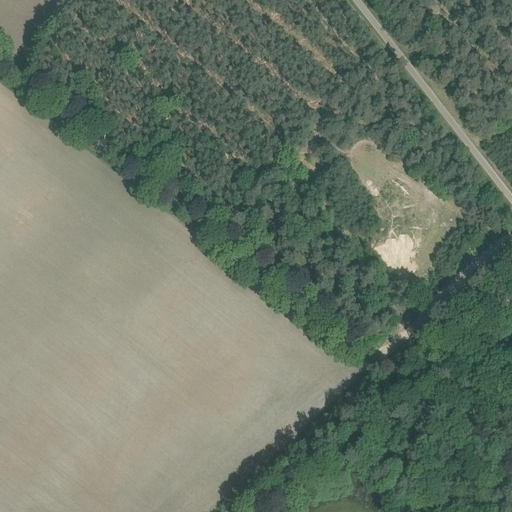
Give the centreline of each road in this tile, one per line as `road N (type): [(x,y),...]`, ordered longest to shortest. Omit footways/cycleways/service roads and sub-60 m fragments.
road 1 (unclassified): [(511,197),(355,0)]
road 2 (track): [(392,375),(392,356),(427,307),(511,230)]
